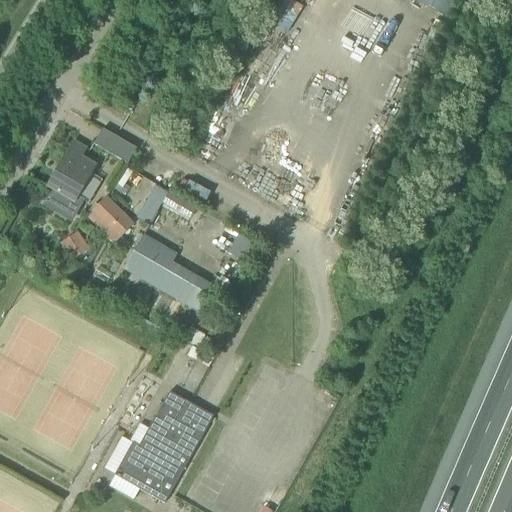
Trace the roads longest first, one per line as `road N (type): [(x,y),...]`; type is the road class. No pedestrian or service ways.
road 1 (unclassified): [(0,192),(113,0)]
road 2 (motorway): [(511,366),(450,511)]
